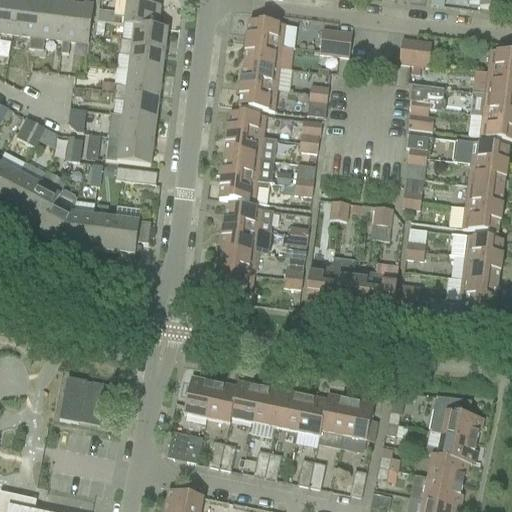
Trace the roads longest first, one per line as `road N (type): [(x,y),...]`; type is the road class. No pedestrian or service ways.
road 1 (residential): [(206,2),(511,38)]
road 2 (residential): [(206,2),(175,256)]
road 3 (residential): [(299,511),(301,500),(138,468)]
road 4 (residential): [(151,396),(174,334),(175,256)]
road 5 (residential): [(175,256),(154,332),(151,396)]
